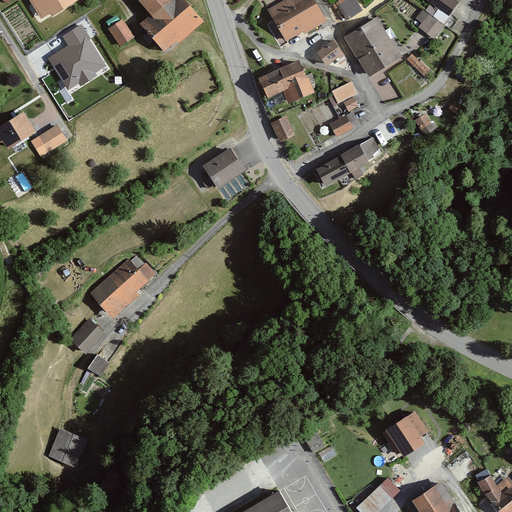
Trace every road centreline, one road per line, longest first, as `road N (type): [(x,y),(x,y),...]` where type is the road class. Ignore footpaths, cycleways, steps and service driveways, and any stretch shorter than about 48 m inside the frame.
road 1 (tertiary): [(511,369),(437,328),(284,176)]
road 2 (tertiary): [(284,176),(248,106),(211,0)]
road 3 (residential): [(386,114),(436,86),(483,0)]
road 4 (residential): [(318,0),(386,114)]
